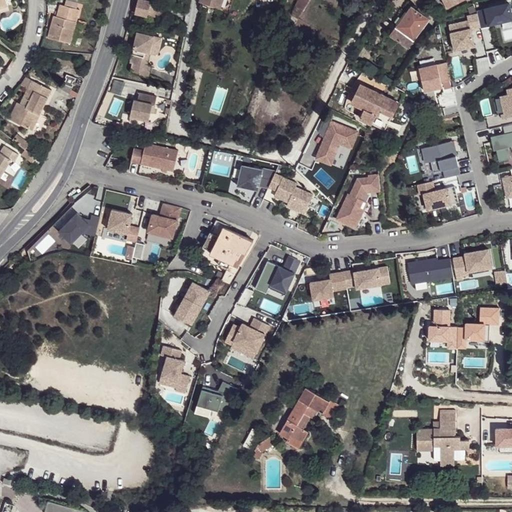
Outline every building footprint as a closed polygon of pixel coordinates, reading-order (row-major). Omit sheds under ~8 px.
[(63,0),(62,6),(77,9),(79,0),(63,0)] [(147,0),(138,0),(135,13),(148,16),(151,1),(147,0)] [(297,0),(295,4),(304,9),(308,0),(297,0)] [(415,9),(424,16),(429,12),(424,1),(415,9)] [(511,18),(508,3),(477,10),(481,28),(489,27),(488,21),(492,24),(511,18)] [(51,16),(46,37),(68,43),(77,9),(62,6),(57,4),(54,16),(51,16)] [(411,6),(396,26),(414,39),(429,19),(424,16),(415,9),(411,6)] [(414,39),(396,26),(389,36),(407,49),(414,39)] [(153,36),(139,33),(132,63),(135,64),(133,73),(150,77),(152,65),(146,63),(149,52),(153,36)] [(153,36),(149,52),(159,54),(162,38),(153,36)] [(62,79),(61,82),(70,86),(72,82),(70,82),(71,79),(72,80),(73,77),(65,73),(63,76),(64,77),(64,80),(62,79)] [(20,84),(25,88),(30,79),(25,77),(20,84)] [(25,88),(25,89),(29,91),(22,105),(18,102),(10,119),(27,127),(35,110),(39,112),(50,89),(30,79),(25,88)] [(361,117),(372,123),(377,113),(386,97),(380,93),(361,84),(351,102),(366,109),(361,117)] [(508,93),(498,96),(504,118),(511,115),(511,86),(506,88),(508,93)] [(29,91),(25,89),(18,102),(22,105),(29,91)] [(139,98),(136,97),(131,115),(150,120),(152,112),(154,113),(158,97),(141,93),(139,98)] [(398,100),(388,95),(386,97),(377,113),(378,114),(380,109),(391,114),(398,100)] [(15,101),(7,117),(10,119),(18,102),(15,101)] [(336,113),(328,109),(320,125),(328,128),(316,152),(331,159),(341,138),(352,144),(360,128),(334,115),(336,113)] [(27,127),(31,129),(39,112),(35,110),(27,127)] [(497,161),(511,157),(508,147),(511,145),(511,123),(502,126),(504,132),(490,136),(497,161)] [(17,132),(13,137),(25,148),(30,143),(17,132)] [(460,173),(452,140),(423,147),(426,161),(431,160),(433,171),(443,169),(445,177),(460,173)] [(143,149),(134,147),(131,160),(172,170),(177,149),(145,141),(143,149)] [(0,174),(16,149),(6,142),(0,151),(0,174)] [(36,158),(25,148),(22,152),(32,162),(36,158)] [(276,174),(277,171),(268,169),(268,171),(247,166),(242,186),(262,191),(263,187),(272,189),(276,174)] [(511,167),(510,168),(511,175),(502,177),(506,196),(511,194),(511,167)] [(380,189),(379,173),(369,174),(369,176),(358,177),(351,193),(349,192),(337,217),(355,226),(363,211),(359,209),(363,199),(367,190),(380,189)] [(295,183),(276,174),(272,189),(280,193),(277,198),(291,204),(290,208),(302,213),(311,194),(293,186),(295,183)] [(435,190),(432,180),(418,183),(420,193),(423,192),(427,208),(458,201),(455,185),(435,190)] [(367,201),(363,199),(359,209),(363,211),(367,201)] [(182,206),(161,201),(159,213),(151,211),(147,229),(175,236),(182,206)] [(131,221),(134,209),(113,204),(108,224),(129,229),(128,235),(137,237),(140,223),(131,221)] [(96,231),(100,213),(92,211),(91,216),(84,214),(78,209),(60,227),(72,239),(82,228),(96,231)] [(201,248),(210,251),(223,226),(225,223),(217,219),(201,248)] [(230,260),(238,265),(252,240),(223,226),(210,251),(230,260)] [(145,239),(137,237),(135,246),(139,247),(143,248),(145,239)] [(161,247),(150,244),(147,259),(157,262),(161,247)] [(210,251),(201,248),(197,256),(226,269),(230,260),(210,251)] [(489,248),(452,255),(456,275),(493,268),(489,248)] [(452,276),(448,254),(407,262),(411,284),(452,276)] [(300,262),(288,256),(282,268),(267,261),(254,288),(265,293),(269,285),(285,292),(300,262)] [(221,279),(229,283),(240,265),(238,265),(230,260),(226,269),(221,279)] [(389,267),(344,269),(345,288),(390,286),(389,267)] [(173,317),(193,325),(209,288),(189,280),(173,317)] [(466,330),(457,330),(456,344),(456,351),(465,351),(465,341),(479,342),(479,344),(488,345),(489,323),(498,323),(499,306),(479,306),(479,323),(466,322),(466,330)] [(429,328),(428,343),(448,343),(456,344),(457,330),(457,329),(448,329),(449,312),(434,312),(433,329),(429,328)] [(267,333),(270,325),(252,316),(248,324),(267,333)] [(224,345),(256,356),(265,331),(232,320),(224,345)] [(179,372),(185,350),(166,345),(156,383),(185,392),(190,375),(179,372)] [(197,404),(230,411),(235,386),(220,382),(218,392),(200,388),(197,404)] [(298,399),(318,410),(319,408),(324,411),(323,413),(330,418),(338,403),(305,385),(298,399)] [(289,438),(300,445),(308,431),(307,430),(303,428),(311,416),(314,418),(318,410),(298,399),(287,418),(288,419),(279,433),(289,438)] [(439,411),(439,421),(439,427),(433,427),(416,427),(416,449),(433,449),(433,458),(439,458),(454,458),(454,447),(464,447),(468,447),(469,447),(468,438),(459,438),(459,434),(452,435),(452,432),(455,432),(454,411),(439,411)] [(303,428),(307,430),(314,418),(311,416),(303,428)] [(259,459),(263,451),(275,444),(270,436),(258,444),(255,450),(256,451),(254,456),(259,459)] [(300,445),(289,438),(286,443),(298,450),(300,445)] [(454,447),(454,458),(464,458),(464,447),(454,447)] [(48,500),(45,511),(87,511),(86,511),(48,500)]
